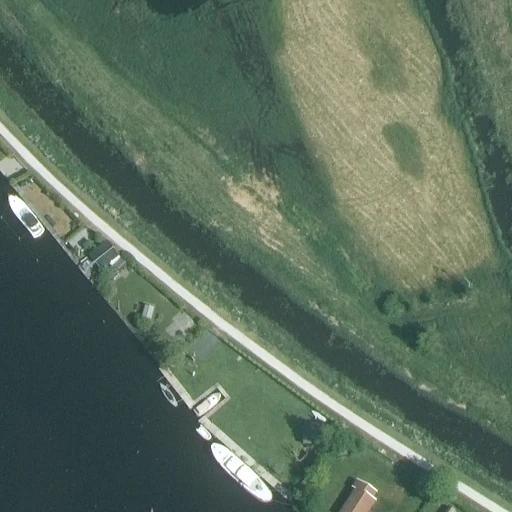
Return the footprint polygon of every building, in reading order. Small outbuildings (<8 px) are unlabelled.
[(119,258),(106,242),(88,257),(101,273),(119,258)] [(118,274),(128,264),(121,258),(112,268),(114,270),(118,274)] [(110,283),(118,274),(114,270),(106,279),(110,283)] [(154,310),(145,307),(141,320),(150,322),(154,310)] [(304,426),(303,445),(315,446),(316,427),(304,426)] [(333,448),(336,459),(347,457),(344,445),(333,448)] [(377,495),(356,481),(351,490),(354,491),(340,511),(370,511),(376,504),(372,501),(377,495)]
